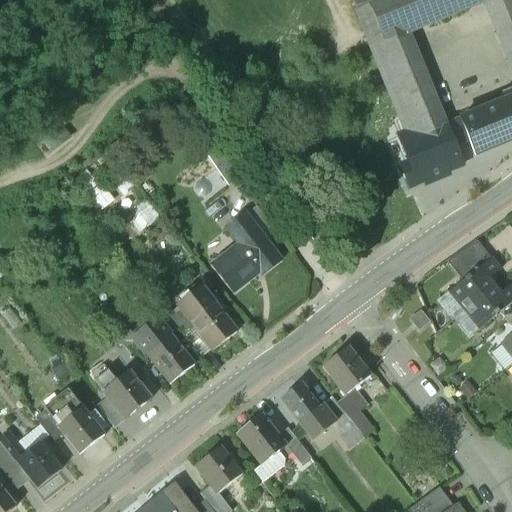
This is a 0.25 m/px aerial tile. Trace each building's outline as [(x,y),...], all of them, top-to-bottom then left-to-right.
[(351,0),(356,11),(368,6),(368,5),(379,0),(351,0)] [(482,0),(379,0),(368,5),(368,6),(383,43),(407,33),(484,2),(482,0)] [(511,0),(482,0),(484,2),(486,1),(511,63),(511,0)] [(383,43),(368,6),(356,11),(399,117),(411,112),(383,43)] [(446,129),(407,33),(383,43),(411,112),(418,129),(422,139),(446,129)] [(511,105),(510,101),(460,121),(468,142),(475,157),(511,142),(511,105)] [(52,120),(35,134),(50,153),(67,139),(52,120)] [(422,139),(418,129),(398,137),(409,164),(400,168),(409,189),(425,183),(426,185),(448,176),(447,173),(463,167),(455,147),(468,142),(461,123),(446,129),(422,139)] [(99,174),(80,182),(92,212),(111,204),(99,174)] [(148,226),(159,220),(149,200),(138,206),(148,226)] [(259,204),(244,216),(265,243),(279,232),(259,204)] [(239,245),(212,266),(233,293),(261,272),(263,276),(280,263),(265,243),(244,216),(227,229),(239,245)] [(488,253),(511,252),(511,231),(487,232),(488,253)] [(479,252),(461,267),(460,269),(467,278),(487,262),(479,252)] [(467,278),(448,294),(463,313),(494,288),(488,280),(499,272),(490,260),(487,262),(467,278)] [(499,295),(494,288),(463,313),(478,332),(499,315),(511,304),(511,288),(510,286),(499,295)] [(202,289),(177,307),(194,328),(213,352),(237,334),(202,289)] [(511,304),(499,315),(506,324),(511,319),(511,304)] [(194,328),(177,307),(168,315),(184,336),(194,328)] [(427,325),(419,314),(411,320),(419,331),(427,325)] [(154,316),(131,334),(135,339),(132,340),(133,342),(145,357),(146,356),(170,386),(194,367),(170,338),(171,337),(154,316)] [(131,334),(119,318),(107,326),(125,348),(133,342),(132,340),(135,339),(131,334)] [(511,335),(500,345),(511,359),(511,335)] [(370,378),(348,349),(322,369),(345,398),(354,391),(370,378)] [(129,373),(116,384),(103,368),(91,377),(104,393),(102,395),(107,401),(124,421),(150,400),(129,373)] [(318,408),(301,386),(280,402),(299,425),(319,409),(318,408)] [(345,398),(336,405),(349,421),(358,413),(366,407),(354,391),(345,398)] [(68,392),(44,410),(45,411),(58,427),(57,428),(63,436),(80,457),(104,438),(68,392)] [(336,405),(331,398),(322,405),(336,424),(331,428),(348,452),(364,440),(349,421),(336,405)] [(107,401),(97,408),(114,429),(124,421),(107,401)] [(319,409),(299,425),(312,442),(331,428),(336,424),(322,405),(318,408),(319,409)] [(58,427),(45,411),(35,419),(54,443),(63,436),(57,428),(58,427)] [(373,432),(358,413),(349,421),(364,440),(373,432)] [(286,448),(261,416),(236,436),(261,467),(274,457),(286,448)] [(25,456),(7,433),(0,438),(0,443),(2,446),(15,463),(25,456)] [(25,456),(15,463),(29,481),(37,490),(60,472),(39,445),(25,456)] [(15,463),(2,446),(0,447),(0,469),(17,490),(29,481),(15,463)] [(241,476),(220,449),(194,468),(208,486),(216,496),(217,495),(241,476)] [(283,468),(274,457),(261,467),(253,473),(262,484),(283,468)] [(194,511),(193,510),(173,484),(139,511),(194,511)] [(217,495),(216,496),(208,486),(199,494),(204,501),(212,511),(229,511),(230,511),(217,495)] [(0,511),(9,511),(14,508),(0,489),(0,511)] [(212,511),(204,501),(193,510),(194,511),(212,511)] [(429,511),(423,501),(407,511),(429,511)]
